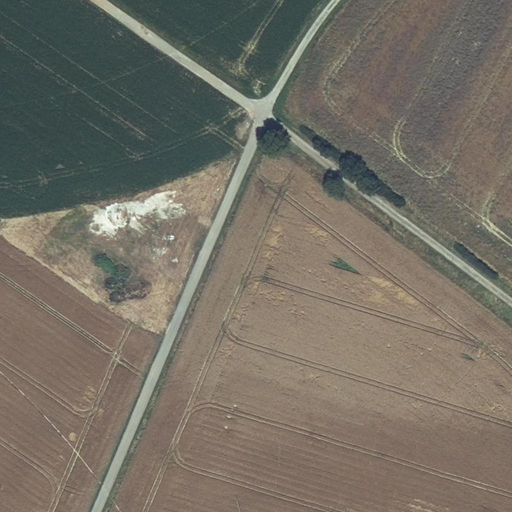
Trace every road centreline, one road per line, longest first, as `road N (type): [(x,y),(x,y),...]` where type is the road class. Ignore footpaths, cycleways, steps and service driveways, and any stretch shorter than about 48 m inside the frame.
road 1 (unclassified): [(262,111),(95,511)]
road 2 (unclassified): [(262,111),(511,300)]
road 3 (unclassified): [(97,0),(262,111)]
road 4 (unclassified): [(336,0),(262,111)]
